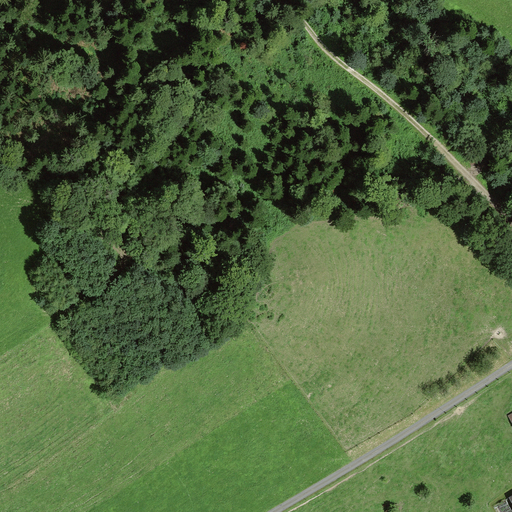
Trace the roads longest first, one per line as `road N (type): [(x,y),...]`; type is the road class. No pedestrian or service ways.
road 1 (track): [(285,0),(511,219)]
road 2 (unclassified): [(273,511),(511,365)]
